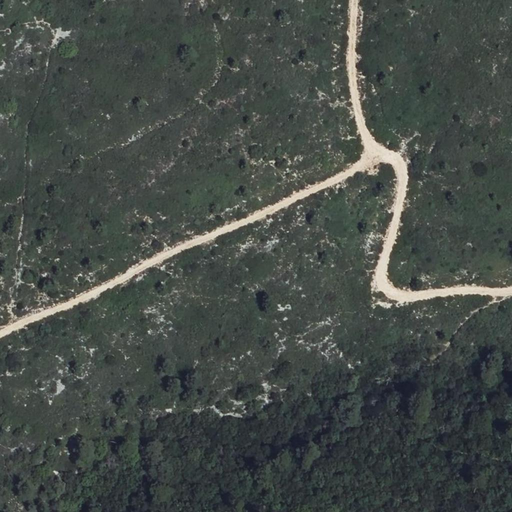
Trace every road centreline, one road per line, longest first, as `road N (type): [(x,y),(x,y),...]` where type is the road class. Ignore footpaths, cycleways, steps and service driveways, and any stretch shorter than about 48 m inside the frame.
road 1 (track): [(511,293),(399,299),(386,279),(406,206),(407,167),(388,155),(0,344)]
road 2 (track): [(359,0),(364,98),(388,155)]
